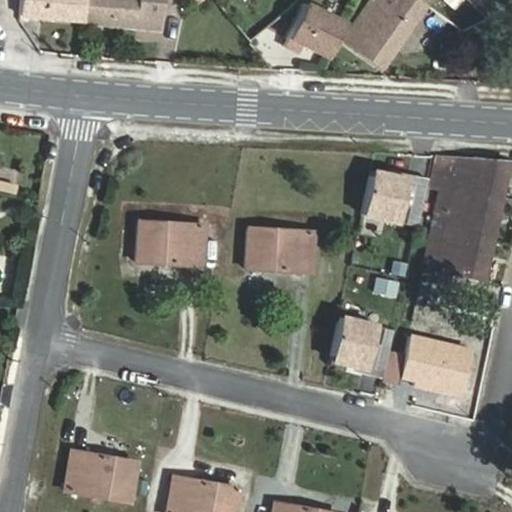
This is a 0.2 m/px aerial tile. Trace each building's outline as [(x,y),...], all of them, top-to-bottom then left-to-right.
[(20,0),(19,15),(84,20),(84,0),(20,0)] [(159,29),(162,0),(84,0),(84,20),(85,23),(159,29)] [(380,70),(429,0),(370,0),(341,41),(380,70)] [(301,44),(326,57),(343,22),(304,2),(283,44),(297,51),(301,44)] [(485,283),(509,160),(471,158),(470,163),(436,155),(429,187),(439,189),(421,271),(433,274),(434,270),(485,283)] [(406,179),(370,172),(361,216),(405,225),(408,208),(400,206),(406,179)] [(416,228),(426,186),(405,181),(400,206),(408,208),(405,225),(416,228)] [(202,266),(204,227),(138,222),(136,261),(202,266)] [(312,272),(313,232),(248,229),(245,267),(312,272)] [(376,276),(371,293),(395,299),(399,282),(376,276)] [(382,327),(339,317),(329,361),(365,369),(371,342),(378,344),(382,327)] [(371,342),(365,367),(382,371),(392,329),(382,327),(378,344),(371,342)] [(422,360),(387,352),(381,379),(416,387),(422,360)] [(129,502),(136,462),(71,451),(64,491),(129,502)] [(233,511),(238,489),(173,476),(166,511),(233,511)] [(322,511),(274,503),(272,511),(322,511)]
